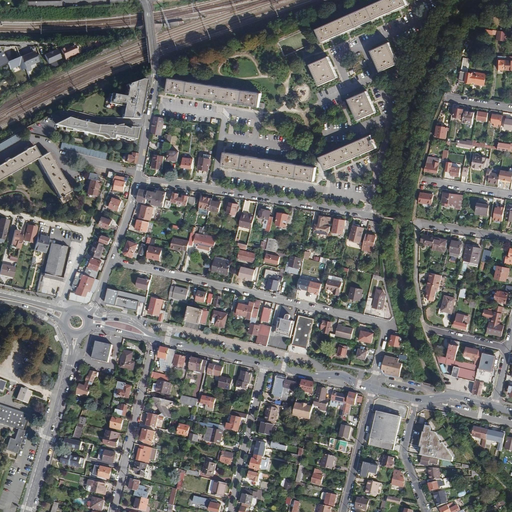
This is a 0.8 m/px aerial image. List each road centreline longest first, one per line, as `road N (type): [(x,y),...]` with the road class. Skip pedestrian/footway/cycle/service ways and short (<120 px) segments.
road 1 (residential): [(112,260),(386,324),(372,388)]
road 2 (residential): [(137,180),(379,216)]
road 3 (residential): [(418,223),(424,328),(508,348)]
road 4 (tertiary): [(137,180),(155,87),(142,0)]
road 5 (residential): [(113,511),(155,337)]
road 6 (secondary): [(72,351),(27,511)]
road 7 (residential): [(264,363),(229,511)]
road 8 (residential): [(343,511),(372,388)]
